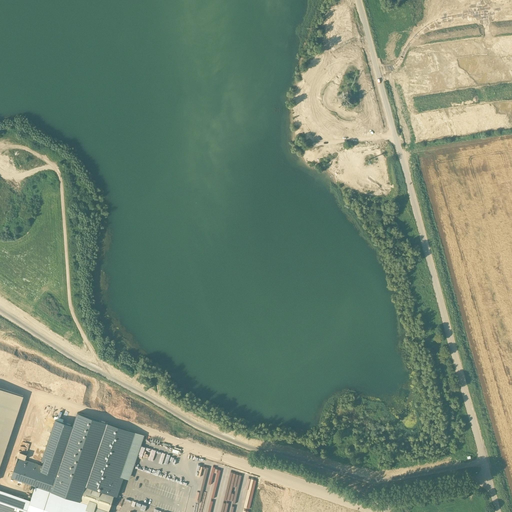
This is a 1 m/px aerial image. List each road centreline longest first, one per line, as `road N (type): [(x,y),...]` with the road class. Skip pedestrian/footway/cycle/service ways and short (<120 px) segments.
road 1 (unclassified): [(483,461),(371,481),(256,449),(192,423),(0,309)]
road 2 (unclassified): [(483,461),(358,0)]
road 3 (track): [(95,369),(69,299),(57,172),(33,152),(0,145)]
